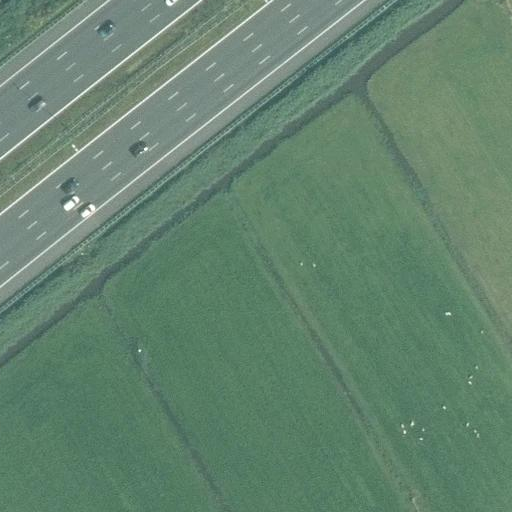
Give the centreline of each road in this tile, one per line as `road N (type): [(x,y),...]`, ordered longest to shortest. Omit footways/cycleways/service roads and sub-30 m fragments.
road 1 (motorway): [(0,252),(321,0)]
road 2 (motorway): [(162,0),(0,129)]
